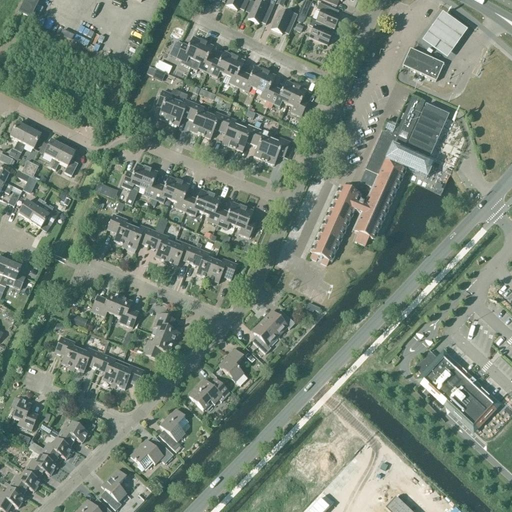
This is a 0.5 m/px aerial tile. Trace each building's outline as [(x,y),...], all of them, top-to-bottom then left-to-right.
[(31,20),(39,0),(25,0),(19,14),(31,20)] [(228,0),(225,8),(236,13),(237,10),(243,13),(248,0),(228,0)] [(255,4),(247,22),(258,26),(259,24),(265,27),(276,1),(273,0),(268,0),(265,8),(255,4)] [(278,0),(275,6),(282,9),(285,0),(278,0)] [(329,29),(334,31),(338,20),(336,19),(338,13),(319,5),(316,11),(320,13),(315,23),(329,29)] [(288,18),(278,14),(270,32),(281,37),(282,34),(288,37),(297,17),(290,14),(288,18)] [(432,30),(422,43),(447,61),(456,49),(468,33),(442,15),(432,30)] [(329,29),(315,23),(311,21),(309,27),(313,29),(308,40),(326,48),(331,37),(327,35),(329,29)] [(378,56),(385,59),(399,29),(392,26),(378,56)] [(193,63),(203,44),(193,39),(188,49),(182,46),(176,60),(186,65),(188,60),(193,63)] [(207,75),(214,61),(208,59),(213,49),(203,44),(193,63),(199,66),(197,70),(207,75)] [(435,83),(443,66),(409,51),(402,68),(405,70),(416,74),(414,78),(422,81),(423,78),(435,83)] [(219,75),(225,78),(234,59),(224,54),(219,64),(214,61),(207,75),(217,80),(219,75)] [(107,55),(103,65),(126,73),(129,63),(107,55)] [(228,85),(238,90),(245,76),(239,73),(244,64),(234,59),(225,78),(230,80),(228,85)] [(250,90),(256,92),(265,73),(255,69),(250,78),(245,76),(238,90),(248,94),(250,90)] [(259,100),(269,105),(276,91),(270,88),(275,78),(265,73),(256,92),(261,95),(259,100)] [(281,105),(287,107),(296,88),(286,83),(281,93),(276,91),(269,105),(279,109),(281,105)] [(306,93),(296,88),(287,107),(292,110),(290,114),(300,119),(307,105),(301,103),(306,93)] [(168,124),(180,94),(172,91),(170,97),(161,93),(156,107),(161,110),(157,120),(168,124)] [(182,118),(188,121),(193,106),(185,103),(187,97),(180,94),(168,124),(178,128),(182,118)] [(341,189),(311,256),(328,263),(351,211),(365,217),(357,235),(357,236),(354,244),(364,248),(368,240),(374,243),(406,172),(426,181),(433,165),(428,162),(448,117),(423,106),(424,104),(412,99),(398,128),(390,125),(386,135),(383,134),(360,185),(373,191),(365,210),(362,209),(364,205),(359,203),(358,207),(354,205),(358,197),(341,189)] [(189,133),(200,137),(207,117),(202,115),(204,110),(193,106),(188,121),(193,123),(189,133)] [(214,131),(220,134),(225,119),(215,115),(213,120),(207,117),(200,137),(210,141),(214,131)] [(221,146),(231,150),(239,130),(235,128),(237,124),(225,119),(220,134),(225,136),(221,146)] [(17,153),(28,131),(16,125),(9,139),(17,143),(13,151),(17,153)] [(246,144),(251,146),(257,132),(248,128),(246,133),(239,130),(231,150),(242,154),(246,144)] [(28,131),(17,153),(21,155),(25,147),(33,151),(40,137),(28,131)] [(253,159),(263,163),(271,143),(266,141),(267,136),(257,132),(251,146),(257,149),(253,159)] [(283,160),(289,145),(279,141),(277,146),(271,143),(263,163),(274,167),(278,157),(283,160)] [(51,171),(62,149),(51,143),(43,157),(51,161),(47,169),(45,173),(48,175),(51,171)] [(62,149),(51,171),(55,173),(59,164),(67,168),(63,175),(71,179),(77,166),(70,162),(74,155),(62,149)] [(1,156),(0,157),(0,163),(9,168),(12,162),(1,156)] [(21,174),(26,177),(32,166),(26,163),(21,174)] [(29,179),(32,180),(38,169),(32,166),(26,177),(29,179)] [(133,188),(139,190),(147,171),(136,166),(132,176),(126,174),(121,189),(131,193),(133,188)] [(142,197),(153,201),(159,187),(153,185),(157,175),(147,171),(139,190),(144,192),(142,197)] [(0,172),(0,187),(10,193),(13,195),(13,194),(19,198),(21,194),(4,185),(8,177),(0,172)] [(14,179),(26,184),(29,179),(26,177),(21,174),(17,173),(14,179)] [(26,184),(23,191),(29,195),(36,182),(29,179),(26,184)] [(165,201),(171,203),(178,183),(168,179),(164,189),(159,187),(153,201),(163,206),(165,201)] [(174,210),(185,214),(190,200),(185,198),(189,188),(178,183),(171,203),(176,205),(174,210)] [(10,193),(0,187),(0,192),(0,193),(8,197),(10,193)] [(103,190),(97,188),(95,193),(114,201),(117,194),(104,188),(103,190)] [(197,214),(202,216),(210,196),(200,192),(196,202),(190,200),(185,214),(195,218),(197,214)] [(13,194),(13,195),(7,206),(14,209),(19,198),(13,194)] [(206,223),(216,227),(222,213),(217,211),(221,201),(210,196),(202,216),(208,218),(206,223)] [(18,217),(29,224),(42,203),(38,201),(34,208),(26,203),(18,217)] [(45,205),(42,203),(29,224),(40,231),(44,224),(50,229),(57,217),(51,213),(48,217),(41,212),(45,205)] [(229,226),(234,229),(242,209),(232,205),(228,215),(222,213),(216,227),(227,231),(229,226)] [(242,209),(234,229),(240,231),(238,236),(249,240),(254,226),(249,223),(253,214),(242,209)] [(124,248),(131,230),(125,227),(127,223),(113,217),(106,232),(116,236),(113,243),(124,248)] [(138,245),(148,249),(154,234),(140,228),(138,233),(131,230),(124,248),(136,252),(138,245)] [(154,260),(165,264),(173,247),(166,244),(168,240),(154,234),(148,249),(157,253),(154,260)] [(289,256),(294,241),(288,239),(283,254),(289,256)] [(180,262),(189,266),(195,251),(181,245),(179,249),(173,247),(165,264),(177,269),(180,262)] [(195,276),(206,281),(214,263),(207,261),(209,256),(195,251),(189,266),(198,269),(195,276)] [(221,279),(230,282),(236,267),(222,262),(220,266),(214,263),(206,281),(218,286),(221,279)] [(8,264),(0,283),(0,287),(5,290),(6,287),(12,288),(20,292),(25,280),(17,276),(20,269),(8,264)] [(113,317),(120,300),(109,295),(106,302),(97,299),(90,313),(105,319),(107,315),(113,317)] [(131,304),(120,300),(113,317),(119,320),(118,324),(132,330),(138,315),(128,312),(131,304)] [(261,324),(277,339),(286,329),(288,331),(294,326),(280,312),(275,317),(271,313),(261,324)] [(87,321),(71,315),(68,323),(83,329),(87,321)] [(157,332),(155,338),(172,346),(177,334),(170,331),(174,322),(159,316),(153,330),(157,332)] [(277,339),(261,324),(251,334),(255,337),(250,342),(265,356),(270,351),(267,348),(277,339)] [(168,357),(172,346),(155,338),(152,344),(148,343),(142,357),(157,363),(161,354),(168,357)] [(61,366),(72,370),(80,352),(73,349),(74,345),(60,340),(54,355),(64,359),(61,366)] [(86,368),(95,372),(102,357),(88,351),(86,355),(80,352),(72,370),(83,375),(86,368)] [(234,351),(218,368),(234,384),(243,376),(235,368),(243,360),(234,351)] [(439,362),(430,353),(414,370),(423,379),(420,382),(473,431),(496,407),(473,385),(475,384),(473,382),(464,374),(463,375),(444,357),(439,362)] [(102,382),(113,387),(120,369),(114,366),(115,362),(102,357),(95,372),(105,376),(102,382)] [(113,387),(124,391),(127,385),(137,389),(143,374),(129,368),(127,371),(120,369),(113,387)] [(203,413),(211,405),(213,407),(218,401),(221,404),(229,396),(214,381),(209,386),(204,382),(188,399),(203,413)] [(511,413),(511,412),(511,398),(510,396),(503,403),(511,413)] [(31,433),(37,418),(28,414),(31,407),(19,403),(12,420),(19,423),(17,427),(31,433)] [(184,420),(175,412),(159,428),(163,432),(158,438),(173,453),(179,447),(176,444),(184,436),(176,428),(184,420)] [(56,441),(55,441),(70,450),(75,442),(81,446),(88,435),(71,425),(68,431),(63,428),(59,436),(53,432),(50,437),(56,441)] [(47,435),(49,429),(40,426),(37,431),(47,435)] [(17,441),(27,446),(29,440),(19,436),(17,441)] [(173,458),(154,439),(149,445),(146,442),(129,459),(144,472),(152,464),(154,467),(159,462),(164,466),(173,458)] [(70,450),(55,441),(52,447),(48,445),(40,457),(53,466),(59,458),(65,462),(72,451),(70,450)] [(56,467),(53,466),(40,457),(36,463),(32,461),(24,474),(37,482),(43,474),(49,478),(56,467)] [(125,480),(117,472),(101,488),(105,493),(99,498),(113,511),(115,511),(121,507),(118,504),(126,496),(117,488),(125,480)] [(131,486),(136,482),(129,473),(124,477),(131,486)] [(40,484),(37,482),(24,474),(20,480),(16,477),(8,490),(22,498),(27,490),(33,494),(40,484)] [(431,511),(406,488),(395,499),(409,511),(431,511)] [(17,510),(24,500),(22,498),(8,490),(4,496),(0,493),(0,511),(1,511),(7,511),(11,506),(17,510)] [(91,506),(87,502),(77,511),(108,511),(97,501),(91,506)]
